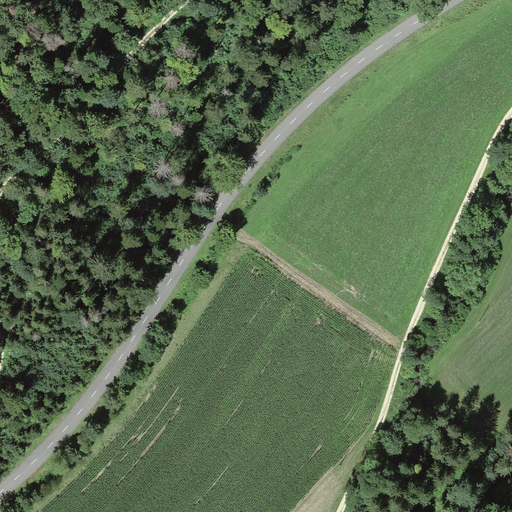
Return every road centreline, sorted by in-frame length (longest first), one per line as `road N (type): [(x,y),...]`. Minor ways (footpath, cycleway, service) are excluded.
road 1 (secondary): [(0,492),(130,347),(201,230),(282,130),(380,45),(451,0)]
road 2 (track): [(339,511),(376,432),(409,325),(511,106)]
road 3 (track): [(0,193),(189,0)]
